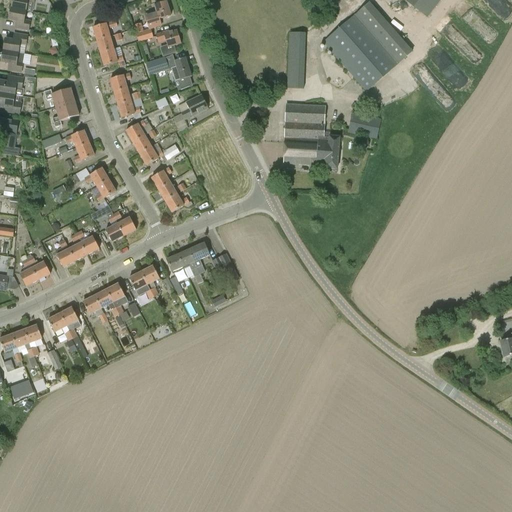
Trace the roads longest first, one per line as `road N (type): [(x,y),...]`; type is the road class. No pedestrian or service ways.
road 1 (unclassified): [(511,435),(364,331),(321,283),(270,199)]
road 2 (residential): [(163,241),(114,153),(74,33),(78,11),(113,0)]
road 3 (tertiary): [(270,199),(214,89),(185,0)]
road 4 (tertiary): [(0,318),(163,241)]
